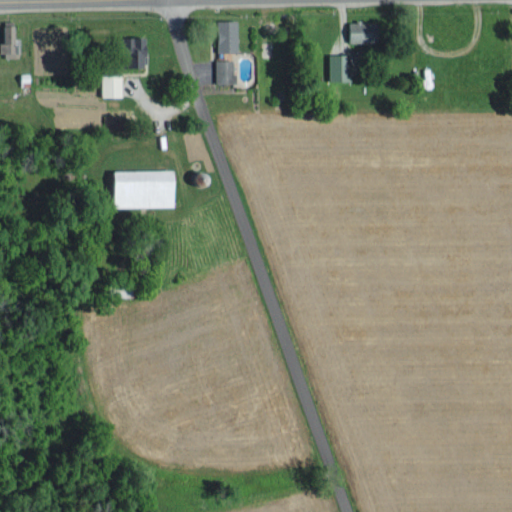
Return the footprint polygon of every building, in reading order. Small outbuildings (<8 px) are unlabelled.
[(232,50),(232,18),(211,18),(212,50),(232,50)] [(342,20),(342,40),(364,40),(364,19),(342,20)] [(0,54),(10,54),(9,23),(0,22),(0,54)] [(118,65),(140,66),(140,35),(108,35),(108,58),(118,58),(118,65)] [(323,53),(324,79),(345,78),(343,52),(323,53)] [(228,57),(211,58),(211,81),(232,81),(232,72),(229,72),(228,57)] [(119,73),(96,73),(96,95),(119,94),(119,73)] [(166,168),(104,169),(105,206),(167,204),(166,168)]
